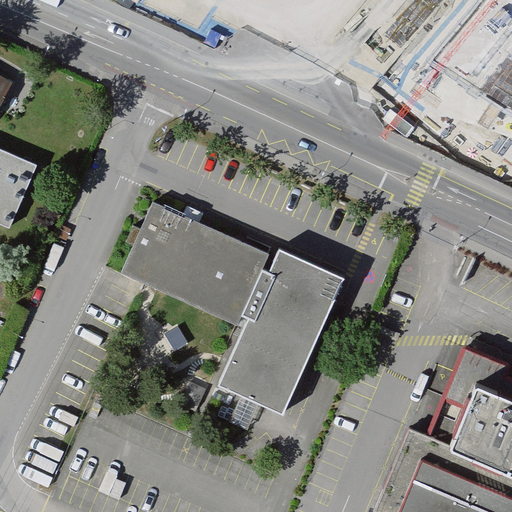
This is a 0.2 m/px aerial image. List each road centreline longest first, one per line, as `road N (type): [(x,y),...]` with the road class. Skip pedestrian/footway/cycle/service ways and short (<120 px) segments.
road 1 (unclassified): [(0,444),(166,68)]
road 2 (secondary): [(166,68),(511,229)]
road 3 (secondary): [(18,0),(166,68)]
